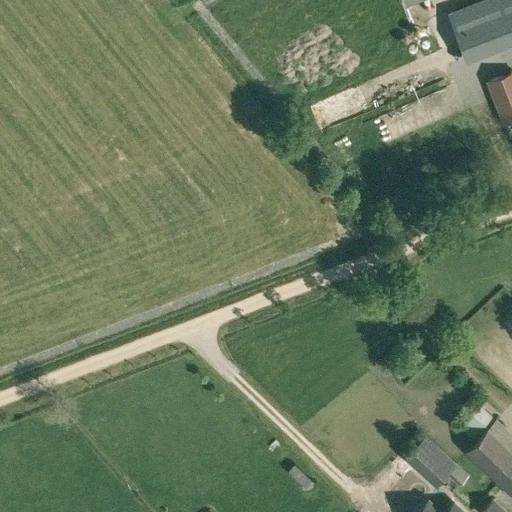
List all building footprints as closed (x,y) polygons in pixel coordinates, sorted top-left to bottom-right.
[(465,60),(511,41),(511,0),(477,0),(446,12),(465,60)] [(511,119),(511,78),(509,69),(487,78),(505,122),(511,119)] [(333,158),(349,151),(338,126),(322,133),(333,158)] [(467,167),(478,163),(474,151),(462,155),(467,167)] [(490,377),(511,357),(471,314),(450,334),(490,377)] [(415,341),(388,365),(396,374),(423,350),(415,341)] [(511,446),(490,426),(473,443),(465,451),(511,495),(511,446)] [(435,483),(455,461),(445,451),(424,473),(435,483)] [(508,511),(492,497),(479,510),(481,511),(508,511)] [(463,511),(454,503),(444,511),(440,511),(428,500),(416,511),(463,511)]
